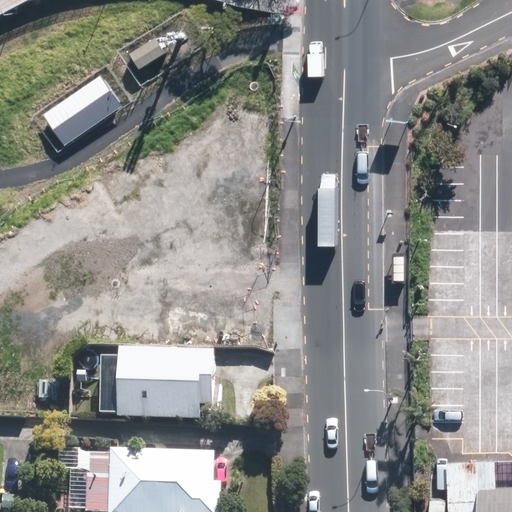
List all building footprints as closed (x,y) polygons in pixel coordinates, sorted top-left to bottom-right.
[(139,71),(166,54),(157,39),(129,56),(139,71)] [(64,147),(122,108),(101,77),(43,116),(64,147)] [(65,182),(82,209),(86,206),(91,213),(128,189),(125,184),(139,175),(121,146),(65,182)] [(75,208),(59,182),(30,199),(36,209),(16,221),(26,237),(75,208)] [(0,251),(20,239),(5,217),(0,220),(0,251)] [(230,239),(118,235),(118,297),(72,296),(72,319),(121,321),(121,317),(170,319),(170,310),(186,311),(185,327),(271,330),(273,299),(216,297),(217,274),(229,275),(230,239)] [(405,256),(391,256),(391,284),(405,284),(405,256)] [(34,350),(26,350),(26,336),(0,334),(0,415),(24,416),(26,367),(33,367),(34,350)] [(213,358),(117,355),(115,424),(200,426),(200,413),(212,413),(213,358)] [(72,381),(36,380),(34,416),(70,418),(72,381)] [(212,487),(214,458),(110,453),(107,511),(219,511),(221,488),(212,487)] [(511,511),(511,489),(477,491),(478,511),(511,511)]
